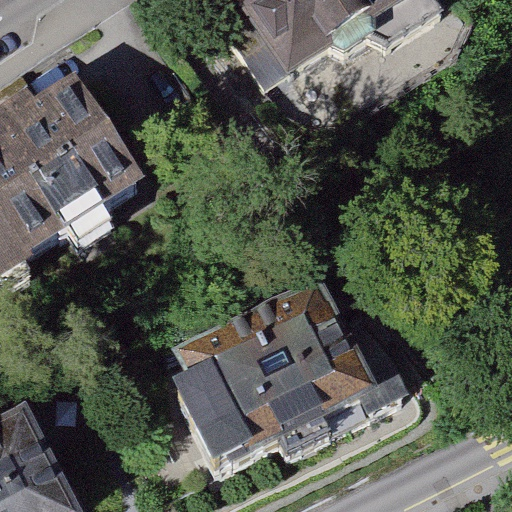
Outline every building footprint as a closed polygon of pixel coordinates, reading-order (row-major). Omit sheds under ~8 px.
[(401,0),(201,0),(253,90),(404,5),(401,0)] [(0,280),(115,220),(41,81),(0,102),(0,280)] [(511,144),(501,149),(511,174),(511,144)] [(351,294),(165,383),(220,497),(406,407),(351,294)] [(67,511),(24,425),(0,437),(0,511),(67,511)]
